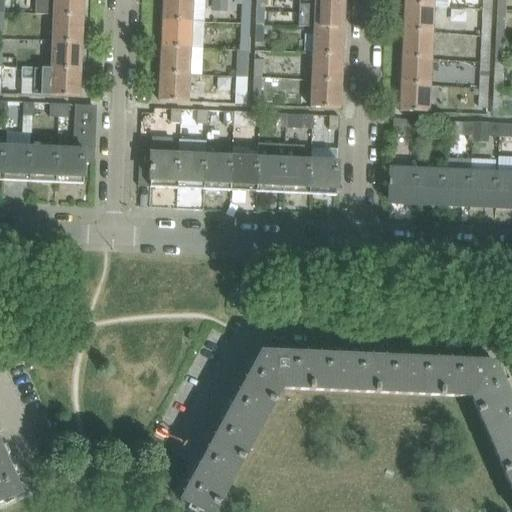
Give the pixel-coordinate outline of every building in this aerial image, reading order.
[(53,16),(82,17),(83,0),(36,0),(36,15),(53,16)] [(163,0),(162,21),(205,23),(205,11),(192,11),(192,0),(163,0)] [(233,0),(233,3),(242,3),(241,25),(249,25),(250,7),(249,0),(233,0)] [(256,0),(256,10),(256,12),(264,12),(264,10),(264,0),(256,0)] [(299,7),(298,27),(313,28),(343,29),(344,3),(314,1),(314,7),(299,7)] [(404,5),(403,32),(433,33),(434,6),(404,5)] [(256,12),(256,25),(264,26),(264,12),(256,12)] [(489,35),(490,16),(482,15),(481,35),(489,35)] [(52,42),(81,44),(82,17),(53,16),(52,42)] [(495,36),(504,36),(505,16),(496,16),(495,36)] [(205,23),(162,21),(161,48),(190,49),(203,50),(205,23)] [(249,25),(241,25),(240,43),(248,43),(249,25)] [(256,25),(255,46),(263,46),(264,26),(256,25)] [(342,56),(343,29),(313,28),(312,54),(342,56)] [(403,32),(402,58),(432,60),(433,33),(403,32)] [(489,35),(481,35),(480,55),(488,55),(489,35)] [(495,36),(494,55),(503,56),(504,36),(495,36)] [(51,69),(80,70),(81,44),(52,42),(51,69)] [(160,74),(189,75),(190,49),(161,48),(160,74)] [(236,51),(235,77),(239,78),(247,78),(248,52),(236,51)] [(342,56),(312,54),(311,81),(341,82),(342,56)] [(402,58),(400,85),(430,86),(432,60),(402,58)] [(262,63),(254,63),(253,81),(261,81),(262,63)] [(21,68),(21,79),(32,80),(32,95),(50,96),(79,97),(80,70),(51,69),(21,68)] [(487,89),(488,69),(479,68),(478,88),(487,89)] [(494,69),(493,89),(501,89),(502,70),(494,69)] [(189,75),(160,74),(158,101),(188,103),(189,75)] [(246,96),(247,78),(239,78),(238,96),(246,96)] [(253,81),(253,99),(261,99),(261,81),(253,81)] [(339,109),(341,82),(311,81),(310,108),(339,109)] [(430,86),(400,85),(399,112),(429,113),(430,86)] [(487,89),(478,88),(478,108),(486,108),(487,89)] [(500,109),(501,89),(493,89),(492,109),(500,109)] [(33,117),(33,103),(23,103),(22,116),(33,117)] [(49,118),(58,118),(59,105),(49,104),(49,118)] [(68,118),(68,105),(59,105),(58,118),(68,118)] [(94,108),(76,107),(74,150),(57,149),(55,183),(82,185),(83,161),(92,162),(94,108)] [(171,110),(170,123),(180,124),(181,110),(171,110)] [(207,125),(207,111),(197,111),(197,124),(207,125)] [(233,126),(234,113),(224,112),(223,126),(233,126)] [(259,127),(260,114),(250,113),(249,127),(259,127)] [(286,128),(286,115),(276,114),(276,128),(286,128)] [(312,130),(313,116),(303,116),(302,129),(312,130)] [(339,117),(329,117),(328,130),(338,131),(339,117)] [(419,134),(420,121),(410,120),(409,134),(419,134)] [(446,122),(434,121),(433,136),(445,137),(446,122)] [(472,123),(460,122),(460,138),(471,138),(472,123)] [(473,124),(472,139),(485,140),(486,125),(473,124)] [(499,124),(487,124),(486,139),(498,139),(499,124)] [(511,124),(499,124),(498,139),(511,139),(511,124)] [(149,188),(150,188),(177,189),(178,155),(171,155),(171,140),(152,140),(151,167),(149,167),(149,172),(150,172),(150,186),(149,186),(149,188)] [(178,141),(178,155),(177,189),(203,190),(204,156),(205,142),(178,141)] [(257,159),(256,192),(282,194),(285,146),(257,144),(257,148),(257,158),(257,159)] [(303,146),(285,146),(282,194),(309,195),(310,161),(303,161),(303,146)] [(29,182),(31,148),(4,147),(3,181),(29,182)] [(231,157),(230,191),(256,192),(257,159),(257,158),(257,148),(231,147),(231,157)] [(55,183),(57,149),(31,148),(29,182),(55,183)] [(310,161),(309,195),(336,196),(338,149),(311,148),(310,161)] [(230,191),(231,157),(204,156),(203,190),(230,191)] [(443,171),(442,205),(469,206),(470,172),(471,160),(444,159),(443,171)] [(389,202),(415,204),(417,170),(390,169),(390,181),(388,181),(388,187),(389,187),(389,202)] [(415,204),(442,205),(443,171),(417,170),(415,204)] [(469,206),(495,207),(497,173),(470,172),(469,206)] [(511,173),(497,173),(495,207),(511,207),(511,173)] [(511,492),(511,403),(494,363),(480,363),(481,359),(470,358),(470,362),(415,360),(416,356),(405,355),(405,359),(350,357),(351,353),(340,353),(340,357),(285,354),(286,350),(275,350),(275,354),(261,353),(230,410),(226,408),(221,417),(225,419),(199,467),(195,465),(190,474),(194,476),(180,501),(200,511),(215,511),(221,501),(225,495),(282,390),(471,398),(511,492)] [(0,503),(21,494),(10,468),(14,466),(10,457),(6,458),(0,445),(0,503)]
